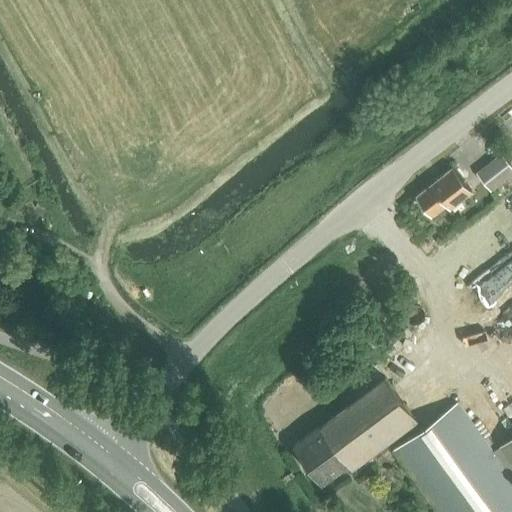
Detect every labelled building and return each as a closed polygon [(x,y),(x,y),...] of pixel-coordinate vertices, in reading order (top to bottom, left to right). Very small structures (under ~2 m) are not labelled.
[(477,174),(489,190),(511,172),(511,166),(502,154),(477,174)] [(449,207),(471,189),(452,166),(415,195),(431,215),(433,212),(435,215),(438,215),(443,211),(443,209),(441,206),(446,203),(449,207)] [(347,463),(351,469),(417,420),(385,377),(294,444),(322,482),(347,463)] [(511,511),(511,477),(457,401),(392,449),(438,511),(511,511)] [(511,435),(499,444),(511,461),(511,435)]
